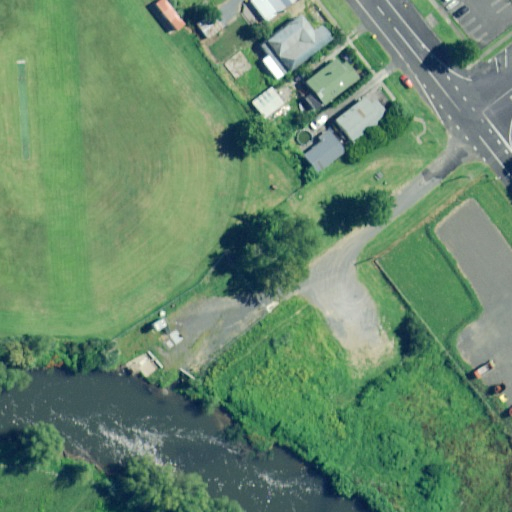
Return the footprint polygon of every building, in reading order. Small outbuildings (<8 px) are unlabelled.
[(184,24),(164,0),(159,0),(154,5),(175,31),(184,24)] [(293,0),(250,0),(250,1),(264,21),(293,0)] [(316,28),(304,11),(259,45),(267,55),(261,60),(275,80),(330,39),(320,25),(316,28)] [(224,27),(216,16),(205,24),(214,35),(224,27)] [(314,112),(322,106),(358,78),(347,64),(341,69),(334,60),(304,82),(309,89),(301,95),(314,112)] [(276,136),(285,129),(278,120),(286,114),(281,107),(283,105),(271,88),(251,102),(276,136)] [(386,116),(369,94),(334,120),(351,143),(386,116)] [(344,152),(328,131),(318,138),(321,142),(306,153),(319,171),(344,152)]
